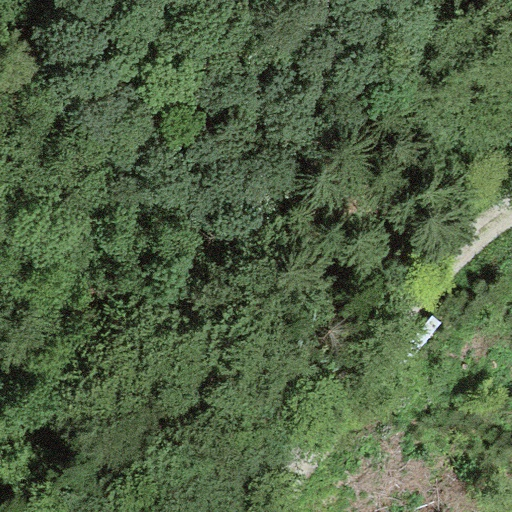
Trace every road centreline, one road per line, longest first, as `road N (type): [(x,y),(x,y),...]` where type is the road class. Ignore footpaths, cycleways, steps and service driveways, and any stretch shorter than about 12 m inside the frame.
road 1 (track): [(511,210),(440,245),(280,511)]
road 2 (track): [(245,219),(466,0)]
